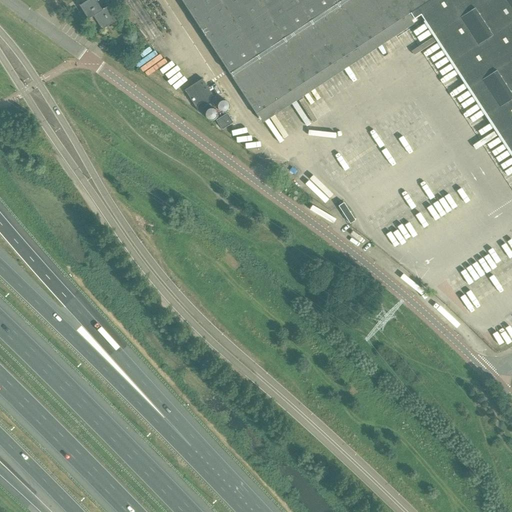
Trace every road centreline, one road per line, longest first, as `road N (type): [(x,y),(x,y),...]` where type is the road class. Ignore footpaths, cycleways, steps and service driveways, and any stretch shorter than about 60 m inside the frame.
road 1 (unclassified): [(90,60),(321,229),(488,375)]
road 2 (secondary): [(276,391),(162,277),(0,31)]
road 3 (secondary): [(0,55),(156,284),(276,391)]
road 4 (motorway): [(184,451),(87,321),(0,223)]
road 5 (motorway): [(188,511),(0,323)]
road 6 (motorway): [(184,451),(0,267)]
road 7 (motorway): [(0,383),(128,511)]
road 8 (secondary): [(276,391),(405,511)]
